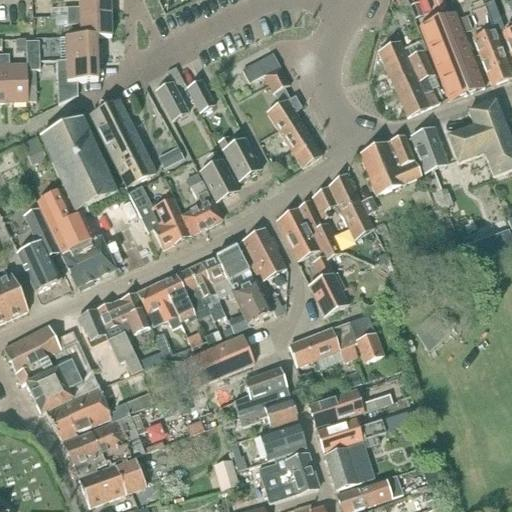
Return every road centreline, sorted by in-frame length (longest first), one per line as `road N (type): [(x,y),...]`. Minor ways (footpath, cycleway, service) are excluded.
road 1 (residential): [(330,511),(281,340),(300,326),(303,290),(264,212)]
road 2 (residential): [(0,339),(161,269),(264,212)]
road 3 (tertiary): [(354,150),(511,92)]
road 4 (residential): [(306,0),(275,1),(161,59)]
road 5 (tertiary): [(354,150),(325,77),(351,7)]
